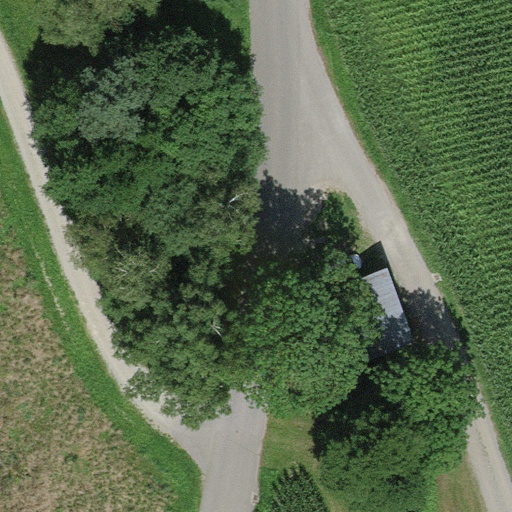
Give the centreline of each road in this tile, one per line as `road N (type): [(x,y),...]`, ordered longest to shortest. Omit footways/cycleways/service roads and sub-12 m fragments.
road 1 (unclassified): [(227,511),(291,132),(287,0)]
road 2 (track): [(291,75),(362,171),(417,269),(466,368),(508,511)]
road 3 (track): [(0,35),(108,297),(150,367),(197,408),(244,423)]
